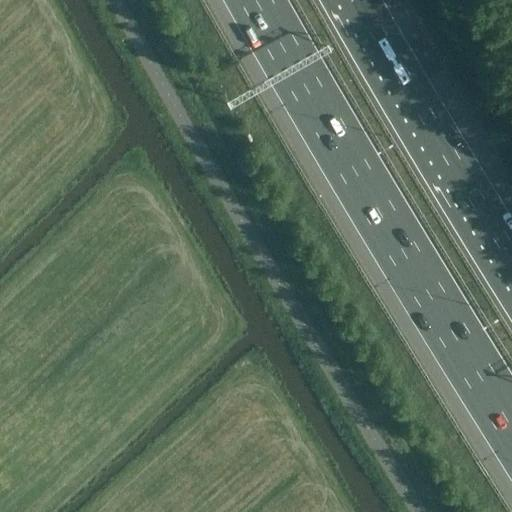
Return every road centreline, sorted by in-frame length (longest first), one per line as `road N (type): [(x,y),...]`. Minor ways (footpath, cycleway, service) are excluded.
road 1 (motorway): [(245,0),(511,426)]
road 2 (motorway): [(511,282),(343,0)]
